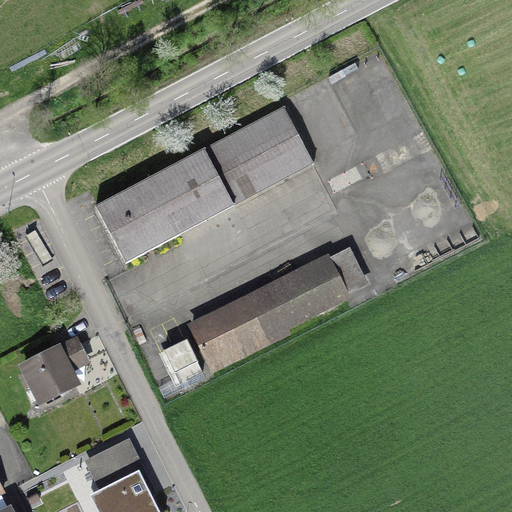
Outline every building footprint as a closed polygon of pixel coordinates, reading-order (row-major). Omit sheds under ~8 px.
[(94,209),(124,265),(312,165),(282,109),(94,209)] [(344,297),(326,262),(189,330),(209,370),(266,342),(264,337),(344,297)] [(84,363),(81,358),(74,343),(22,369),(39,402),(73,385),(66,372),(84,363)] [(180,375),(193,369),(180,344),(168,351),(180,375)] [(153,511),(120,442),(86,459),(111,511),(153,511)]
